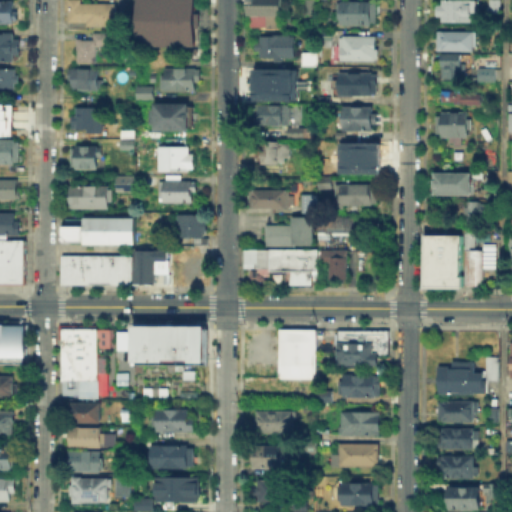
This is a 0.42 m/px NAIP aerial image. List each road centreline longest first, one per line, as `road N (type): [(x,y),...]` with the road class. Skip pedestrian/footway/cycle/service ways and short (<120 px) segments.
road 1 (residential): [(223,511),(227,0)]
road 2 (tertiary): [(0,305),(511,308)]
road 3 (residential): [(43,511),(44,0)]
road 4 (residential): [(405,511),(406,0)]
